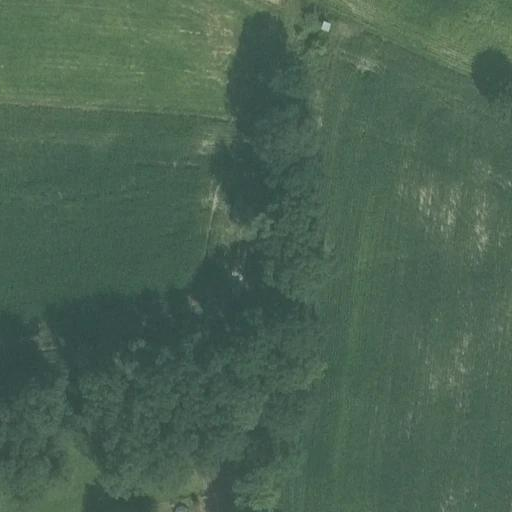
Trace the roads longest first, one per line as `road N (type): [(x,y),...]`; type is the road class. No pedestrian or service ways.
road 1 (unknown): [(241,496),(265,194),(301,0)]
road 2 (track): [(241,511),(231,345)]
